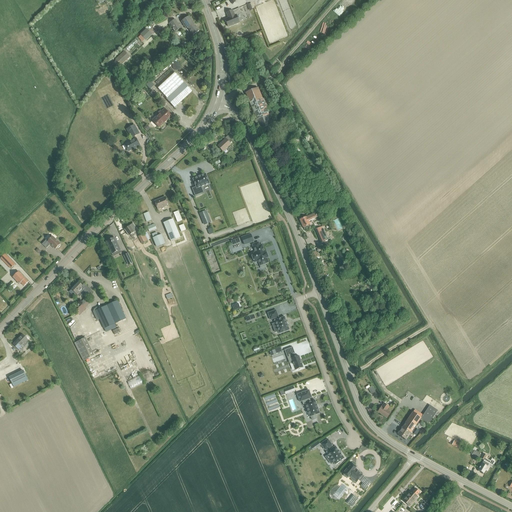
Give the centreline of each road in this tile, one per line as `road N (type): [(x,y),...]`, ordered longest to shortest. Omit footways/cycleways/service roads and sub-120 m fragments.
road 1 (tertiary): [(0,328),(195,136),(216,102)]
road 2 (unclassified): [(318,292),(241,119),(216,102)]
road 3 (unclassified): [(415,455),(362,412),(318,292)]
road 4 (residential): [(355,441),(297,299),(318,292)]
road 5 (track): [(216,102),(275,75),(337,0)]
